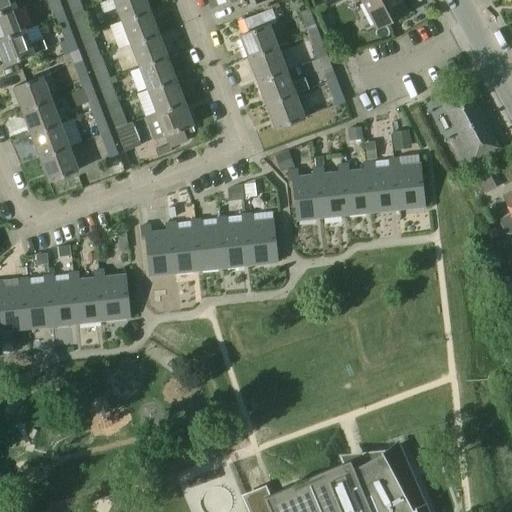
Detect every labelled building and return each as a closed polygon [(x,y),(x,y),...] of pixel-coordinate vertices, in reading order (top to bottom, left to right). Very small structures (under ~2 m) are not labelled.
[(0,0),(0,13),(16,7),(12,0),(0,0)] [(59,0),(48,0),(56,19),(65,15),(59,0)] [(65,0),(71,14),(83,9),(79,0),(65,0)] [(108,0),(100,3),(104,13),(117,8),(122,21),(150,10),(145,0),(108,0)] [(363,0),(378,27),(407,12),(400,0),(363,0)] [(243,19),(249,33),(242,35),(251,59),(280,48),(271,24),(276,22),(276,20),(273,11),(278,8),(279,5),(278,2),(269,6),(270,9),(243,19)] [(16,7),(0,13),(0,39),(25,30),(16,7)] [(92,32),(83,9),(71,14),(80,37),(92,32)] [(310,36),(319,33),(309,9),(301,13),(310,36)] [(150,10),(122,21),(131,44),(159,33),(150,10)] [(59,42),(63,54),(78,49),(65,15),(56,19),(64,40),(59,42)] [(25,30),(0,39),(0,52),(5,65),(34,54),(33,54),(44,50),(46,49),(42,38),(40,39),(29,43),(25,30)] [(101,55),(92,32),(80,37),(89,60),(101,55)] [(159,33),(131,44),(140,69),(168,58),(159,33)] [(319,59),(328,56),(319,33),(310,36),(319,59)] [(260,81),(289,71),(280,48),(251,59),(260,81)] [(110,80),(109,78),(101,55),(89,60),(99,85),(110,80)] [(328,56),(319,59),(328,82),(336,79),(328,56)] [(168,58),(140,69),(149,92),(177,81),(168,58)] [(83,61),(74,64),(83,89),(92,85),(83,61)] [(304,78),(293,82),(289,71),(260,81),(269,104),(298,94),(297,93),(309,89),(304,78)] [(24,111),(53,100),(44,76),(15,87),(24,111)] [(115,76),(109,78),(110,80),(99,85),(107,108),(120,103),(112,84),(117,82),(115,76)] [(336,79),(328,82),(336,105),(345,102),(336,79)] [(177,81),(149,92),(157,113),(185,102),(177,81)] [(92,112),(101,108),(92,85),(83,89),(92,112)] [(455,140),(461,152),(467,163),(474,159),(474,160),(493,151),(482,129),(487,127),(468,90),(445,102),(463,136),(455,140)] [(298,94),(269,104),(278,129),(307,118),(298,94)] [(53,100),(24,111),(33,134),(62,123),(53,100)] [(157,113),(146,117),(149,125),(160,121),(170,148),(187,141),(183,130),(194,126),(185,102),(157,113)] [(120,103),(107,108),(115,129),(128,124),(127,123),(120,103)] [(100,135),(109,132),(101,108),(92,112),(100,135)] [(132,122),(127,123),(128,124),(115,129),(124,151),(141,145),(132,122)] [(62,123),(33,134),(42,157),(71,146),(62,123)] [(394,130),(393,148),(409,148),(409,131),(394,130)] [(109,132),(100,135),(109,158),(118,155),(109,132)] [(71,146),(42,157),(51,181),(80,170),(71,146)] [(396,170),(400,210),(426,207),(422,168),(401,170),(400,159),(390,160),(392,171),(396,170)] [(396,170),(392,171),(375,172),(374,161),(364,163),(365,173),(371,173),(375,212),(400,210),(396,170)] [(371,173),(365,173),(350,175),(349,164),(340,165),(341,176),(345,175),(350,215),(375,212),(371,173)] [(324,167),(315,168),(316,179),(320,178),(325,218),(350,215),(345,175),(341,176),(325,178),(324,167)] [(320,178),(316,179),(300,181),(299,169),(289,170),(291,183),(294,183),(299,221),(325,218),(320,178)] [(496,187),(488,172),(477,178),(485,193),(496,187)] [(504,198),(495,202),(503,217),(511,212),(511,192),(503,197),(504,198)] [(511,212),(503,217),(500,219),(507,233),(511,233),(511,232),(511,212)] [(249,225),(254,266),(279,263),(275,222),(254,224),(253,214),(243,215),(244,226),(249,225)] [(249,225),(244,226),(229,227),(227,217),(218,218),(219,228),(224,228),(228,268),(254,266),(249,225)] [(224,228),(219,228),(203,230),(202,220),(193,221),(194,231),(199,230),(203,271),(228,268),(224,228)] [(199,230),(194,231),(178,233),(177,222),(168,223),(169,234),(174,233),(178,274),(203,271),(199,230)] [(174,233),(169,234),(153,235),(152,225),(142,226),(144,239),(148,239),(152,276),(178,274),(174,233)] [(101,282),(106,322),(132,318),(127,279),(107,281),(106,269),(95,271),(97,282),(101,282)] [(101,282),(97,282),(81,284),(80,273),(71,274),(72,285),(76,285),(81,325),(106,322),(101,282)] [(76,285),(72,285),(56,287),(55,276),(45,277),(46,288),(51,288),(56,328),(81,325),(76,285)] [(51,288),(46,288),(31,290),(29,279),(20,280),(21,291),(25,291),(30,331),(56,328),(51,288)] [(25,291),(21,291),(6,293),(4,282),(0,282),(0,300),(4,335),(30,331),(25,291)] [(264,489),(247,497),(253,511),(419,511),(415,500),(418,498),(391,448),(354,470),(350,461),(267,496),(264,489)]
